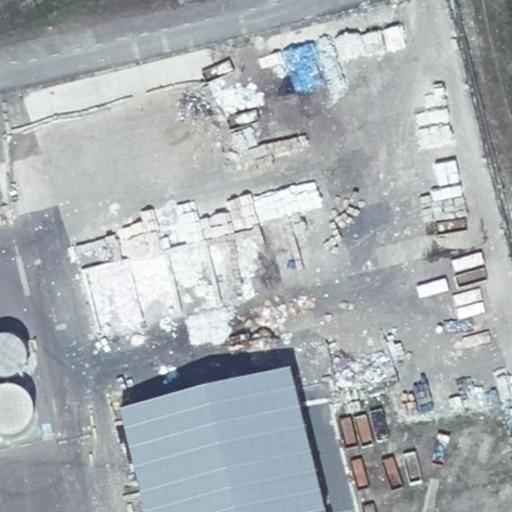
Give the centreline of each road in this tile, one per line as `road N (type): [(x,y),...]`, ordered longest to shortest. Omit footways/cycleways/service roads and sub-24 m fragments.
road 1 (unknown): [(354,511),(299,311),(449,280)]
road 2 (unknown): [(299,311),(61,382)]
